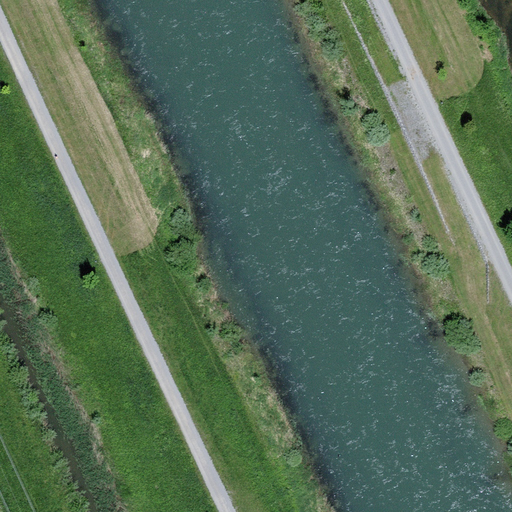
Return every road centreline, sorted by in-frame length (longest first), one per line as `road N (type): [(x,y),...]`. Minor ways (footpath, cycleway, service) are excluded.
road 1 (track): [(6,0),(244,511)]
road 2 (track): [(370,0),(511,306)]
